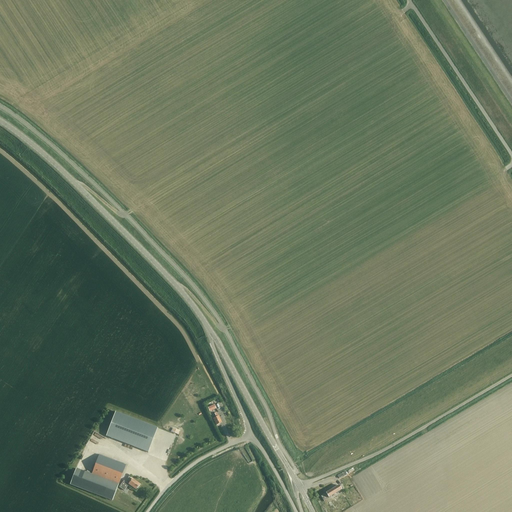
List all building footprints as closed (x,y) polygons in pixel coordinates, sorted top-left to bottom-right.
[(148,453),(158,428),(116,412),(106,436),(148,453)] [(216,426),(222,423),(217,412),(214,413),(216,418),(214,419),(214,418),(213,419),(216,426)] [(70,484),(112,501),(126,465),(99,455),(91,474),(76,469),(70,484)] [(135,490),(139,485),(133,480),(132,480),(129,478),(127,480),(130,483),(129,485),(135,490)] [(329,498),(341,490),(339,486),(326,493),(329,498)] [(333,511),(334,511),(327,500),(324,501),(329,511),(333,511)]
